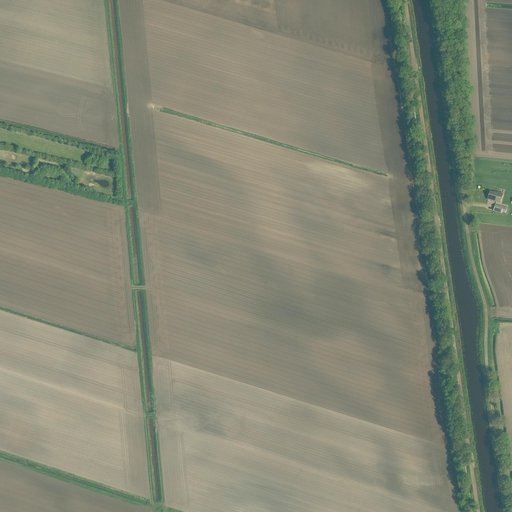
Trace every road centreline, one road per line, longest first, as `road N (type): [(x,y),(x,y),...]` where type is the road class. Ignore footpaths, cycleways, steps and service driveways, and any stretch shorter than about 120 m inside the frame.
road 1 (track): [(508,511),(436,0)]
road 2 (track): [(404,0),(476,511)]
